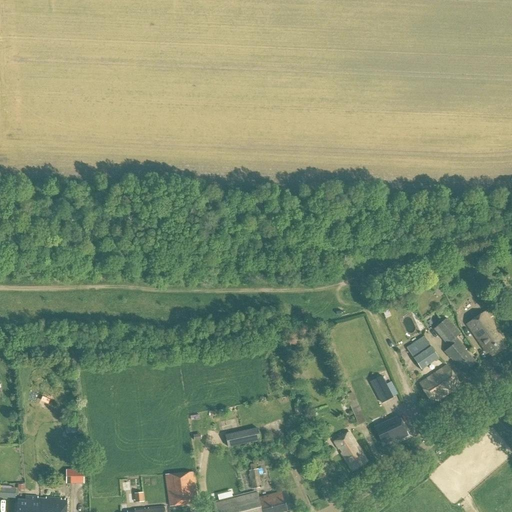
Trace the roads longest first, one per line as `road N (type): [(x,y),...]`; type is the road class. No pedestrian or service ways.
road 1 (track): [(511,226),(435,255),(312,283),(217,290),(0,286)]
road 2 (unclassified): [(330,511),(408,461),(511,370)]
road 3 (track): [(355,276),(429,441)]
